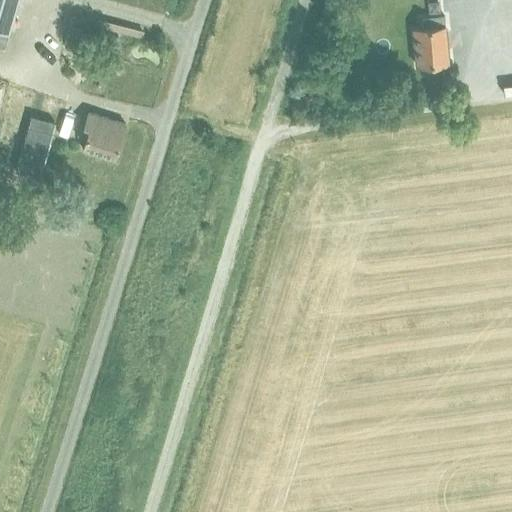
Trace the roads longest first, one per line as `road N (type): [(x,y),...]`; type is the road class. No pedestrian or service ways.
road 1 (unclassified): [(50,511),(208,0)]
road 2 (unclassified): [(154,511),(263,136)]
road 3 (track): [(263,136),(305,0)]
